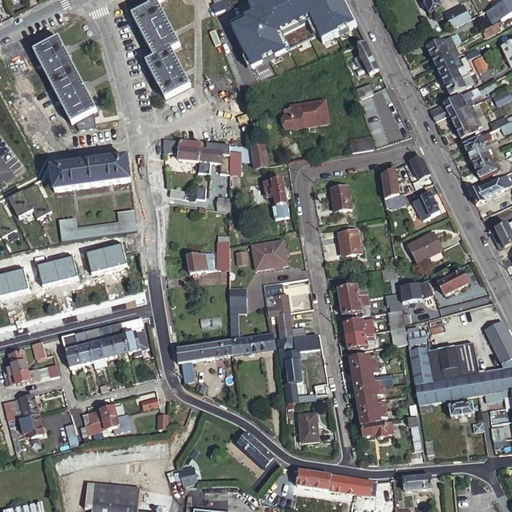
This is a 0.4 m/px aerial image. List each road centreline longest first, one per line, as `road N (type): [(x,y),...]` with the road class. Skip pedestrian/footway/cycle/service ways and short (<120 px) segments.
road 1 (residential): [(428,144),(320,168),(302,180),(351,472)]
road 2 (residential): [(97,0),(137,139),(158,306)]
road 3 (residential): [(173,380),(288,459),(351,472)]
road 4 (tertiary): [(511,308),(428,144)]
road 5 (residential): [(351,472),(511,462)]
road 6 (tertiary): [(428,144),(357,3)]
road 7 (residential): [(68,381),(75,406),(173,380)]
